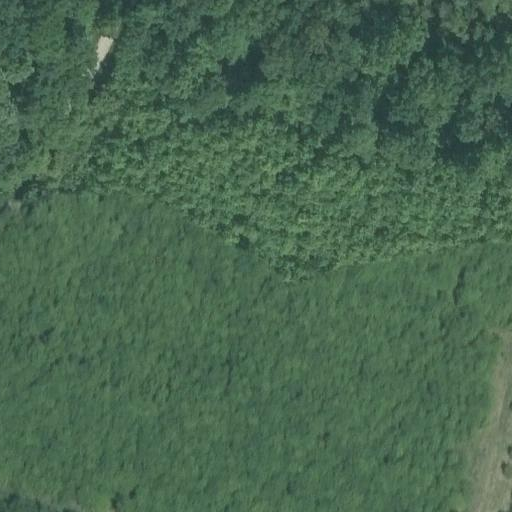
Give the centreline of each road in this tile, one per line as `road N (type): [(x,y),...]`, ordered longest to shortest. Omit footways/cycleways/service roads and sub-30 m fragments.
road 1 (track): [(511,84),(209,0)]
road 2 (track): [(0,191),(104,40)]
